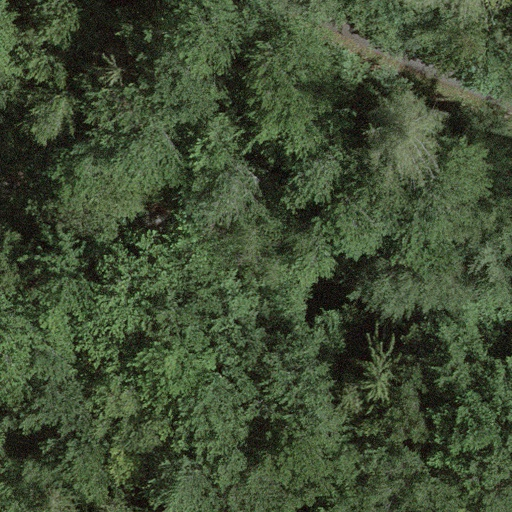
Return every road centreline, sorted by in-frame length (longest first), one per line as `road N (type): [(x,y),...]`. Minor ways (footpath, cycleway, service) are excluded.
road 1 (track): [(511,300),(0,199)]
road 2 (track): [(305,0),(511,90)]
